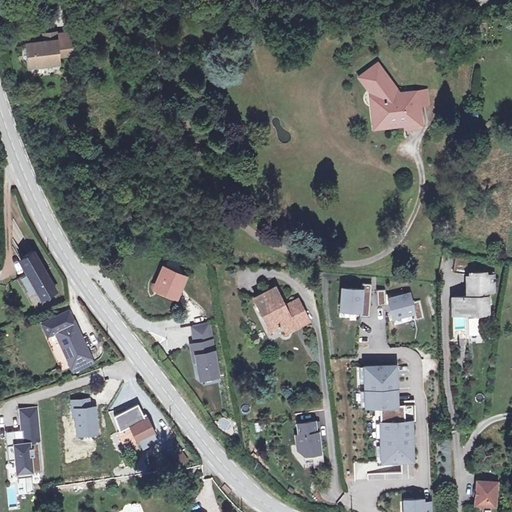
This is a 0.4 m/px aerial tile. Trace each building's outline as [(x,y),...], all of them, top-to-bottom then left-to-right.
[(24,46),(27,69),(57,65),(56,58),(71,55),(68,34),(51,36),(52,42),(24,46)] [(415,105),(413,94),(413,92),(396,95),(395,92),(376,65),(359,75),(372,94),(381,89),(384,94),(384,100),(372,102),(375,128),(401,124),(400,121),(403,121),(405,128),(421,126),(418,108),(415,108),(415,105)] [(426,92),(413,94),(415,105),(427,104),(426,92)] [(26,260),(22,263),(43,299),(57,291),(34,251),(24,257),(26,260)] [(467,258),(453,256),(451,270),(465,271),(467,258)] [(166,270),(157,287),(176,296),(184,278),(166,270)] [(483,276),(483,273),(467,273),(468,276),(464,276),(465,297),(450,297),(450,313),(465,313),(466,313),(466,307),(476,307),(476,313),(486,313),(485,297),(484,297),(484,291),(491,291),(491,276),(483,276)] [(363,283),(362,289),(342,287),(341,309),(361,311),(360,316),(370,317),(373,283),(363,283)] [(272,329),(285,323),(293,319),(291,316),(305,310),(299,298),(282,306),(279,297),(282,296),(276,285),(256,295),(272,329)] [(386,289),(378,289),(378,305),(387,305),(386,289)] [(410,293),(389,298),(393,318),(414,313),(416,321),(425,319),(421,300),(412,302),(410,293)] [(465,313),(466,317),(477,317),(476,313),(476,307),(466,307),(466,313),(465,313)] [(293,319),(297,327),(310,320),(305,310),(291,316),(293,319)] [(75,321),(71,311),(44,323),(50,335),(58,332),(74,367),(93,359),(76,321),(75,321)] [(297,327),(293,319),(285,323),(289,331),(297,327)] [(209,324),(193,326),(195,336),(210,333),(209,324)] [(210,333),(195,336),(196,344),(197,349),(192,350),(194,361),(197,360),(200,379),(217,376),(210,333)] [(65,356),(59,358),(63,370),(69,368),(65,356)] [(396,366),(365,367),(366,407),(380,407),(381,462),(413,461),(412,445),(397,445),(396,438),(412,438),(411,422),(415,422),(415,413),(412,413),(412,405),(397,405),(397,390),(381,391),(381,383),(396,383),(396,366)] [(38,408),(22,410),(24,430),(25,443),(8,444),(9,460),(17,460),(18,478),(26,477),(33,477),(33,473),(43,472),(38,408)] [(157,438),(146,418),(132,425),(142,445),(157,438)] [(315,424),(298,426),(301,455),(304,457),(305,462),(312,461),(313,462),(314,469),(323,468),(322,455),(320,455),(318,435),(316,435),(315,424)] [(7,431),(8,444),(25,443),(24,430),(7,431)] [(178,444),(167,451),(178,469),(190,461),(178,444)] [(33,477),(26,477),(27,492),(34,491),(33,477)] [(494,483),(473,481),(471,505),(491,507),(494,483)] [(423,501),(404,501),(403,511),(430,511),(431,504),(423,504),(423,501)]
